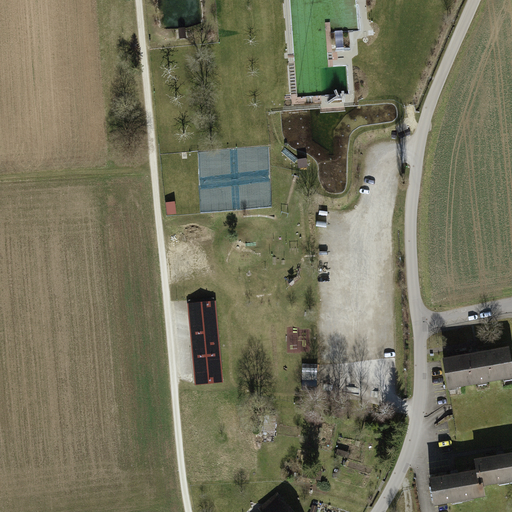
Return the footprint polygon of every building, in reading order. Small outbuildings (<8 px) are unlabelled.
[(276,241),(275,253),(285,254),(287,242),(276,241)] [(214,302),(186,305),(197,389),(224,385),(214,302)] [(511,358),(509,341),(444,353),(449,386),(511,374),(511,358)] [(319,383),(319,363),(305,362),(304,383),(319,383)] [(511,447),(478,454),(483,483),(511,478),(511,447)] [(480,464),(430,473),(435,501),(485,492),(483,483),(480,464)] [(294,511),(278,493),(255,511),(294,511)]
